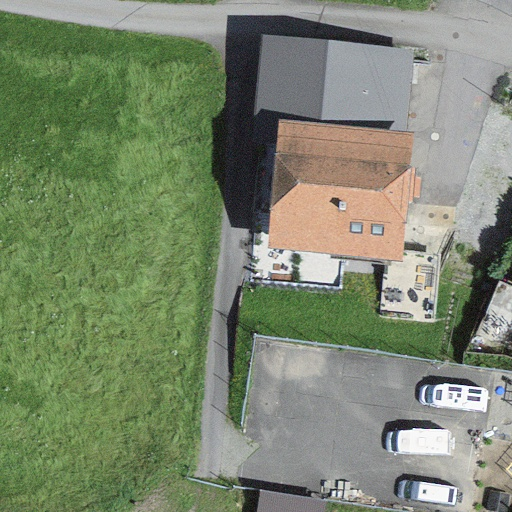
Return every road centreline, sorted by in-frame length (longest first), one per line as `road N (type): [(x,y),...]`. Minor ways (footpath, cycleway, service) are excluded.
road 1 (unclassified): [(37,0),(165,16),(442,26),(511,42)]
road 2 (unknown): [(485,32),(444,243)]
